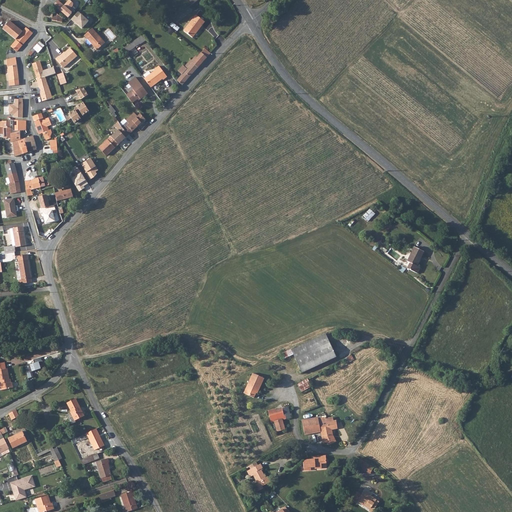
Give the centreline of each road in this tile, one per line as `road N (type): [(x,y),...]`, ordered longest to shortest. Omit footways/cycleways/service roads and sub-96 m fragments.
road 1 (residential): [(281,389),(291,393),(303,442),(352,449),(467,235)]
road 2 (unclassified): [(48,252),(250,22)]
road 3 (tertiary): [(250,22),(310,101),(467,235)]
road 4 (residential): [(159,511),(68,354)]
road 5 (residential): [(28,165),(40,148),(21,57),(35,38),(42,0)]
